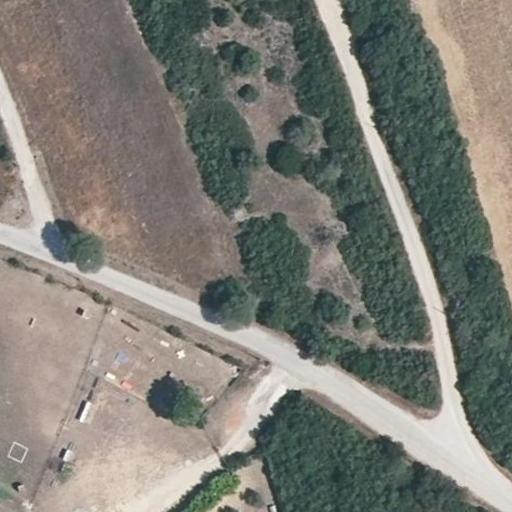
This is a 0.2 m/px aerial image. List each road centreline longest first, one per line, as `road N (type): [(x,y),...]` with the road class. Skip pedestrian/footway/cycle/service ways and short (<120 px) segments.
road 1 (unclassified): [(0,235),(304,363),(511,497)]
road 2 (track): [(458,463),(446,311),(324,0)]
